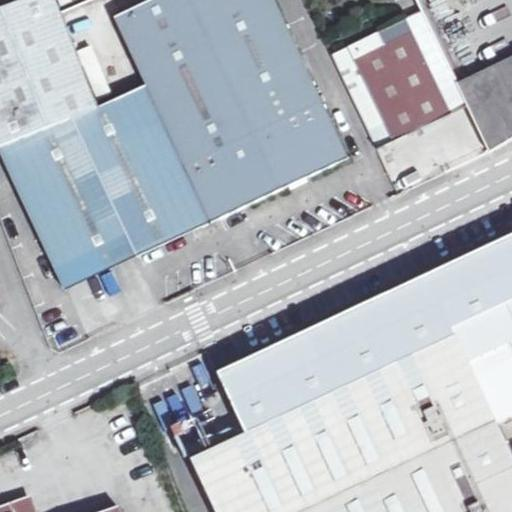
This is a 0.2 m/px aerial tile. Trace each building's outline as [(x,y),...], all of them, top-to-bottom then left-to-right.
[(0,0),(0,42),(60,15),(54,0),(0,0)] [(97,109),(60,15),(0,42),(0,148),(11,177),(56,272),(124,240),(135,260),(213,223),(349,159),(273,0),(155,0),(115,19),(148,86),(97,109)] [(335,60),(380,151),(396,143),(451,115),(413,33),(385,47),(380,38),(352,51),(335,60)] [(511,60),(459,85),(491,153),(511,140),(511,60)] [(511,511),(511,457),(496,424),(511,417),(511,235),(217,373),(246,434),(192,459),(216,511),(511,511)] [(66,293),(135,260),(124,240),(56,272),(66,293)] [(109,511),(30,511),(26,500),(0,510),(0,511),(121,511),(120,508),(109,511)]
